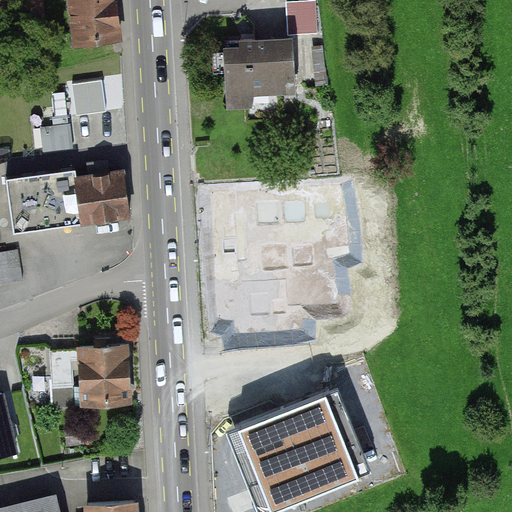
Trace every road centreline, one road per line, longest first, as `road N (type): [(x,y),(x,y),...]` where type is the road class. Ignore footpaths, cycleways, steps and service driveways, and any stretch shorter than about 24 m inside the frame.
road 1 (primary): [(151,0),(166,280)]
road 2 (primary): [(166,280),(179,511)]
road 3 (residential): [(0,324),(88,289),(166,280)]
